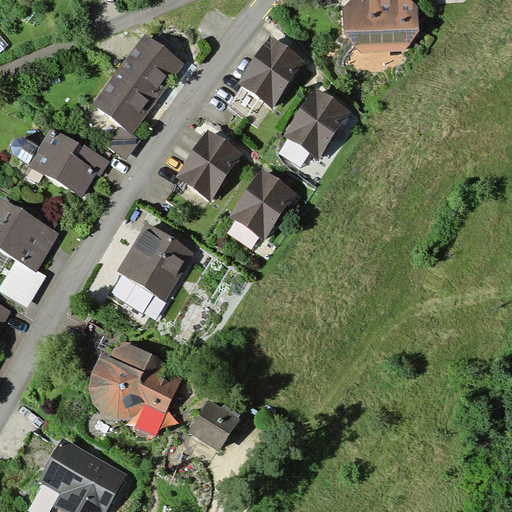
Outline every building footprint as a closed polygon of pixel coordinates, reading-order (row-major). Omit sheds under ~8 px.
[(408,4),(399,0),(370,0),(357,26),(359,41),(373,51),(411,48),(419,37),(417,21),(408,4)] [(144,34),(92,103),(132,134),(185,64),(144,34)] [(298,66),(273,51),(248,92),(272,107),(298,66)] [(353,110),(329,94),(304,133),(328,149),(353,110)] [(109,161),(51,128),(29,165),(83,196),(96,174),(100,177),(109,161)] [(207,197),(232,160),(208,144),(183,182),(207,197)] [(274,184),(248,220),(268,234),(293,197),(274,184)] [(9,202),(0,217),(0,247),(38,269),(63,225),(46,216),(43,222),(9,202)] [(189,255),(157,233),(129,273),(160,295),(189,255)] [(19,317),(0,306),(0,362),(7,347),(19,317)] [(118,409),(122,403),(146,416),(164,384),(150,376),(149,365),(115,348),(104,371),(96,366),(92,373),(90,380),(90,388),(92,396),(95,404),(101,409),(111,411),(118,409)] [(205,409),(192,432),(212,444),(231,411),(223,407),(218,416),(205,409)] [(91,511),(113,472),(64,447),(45,483),(63,492),(59,500),(82,511),(91,511)]
